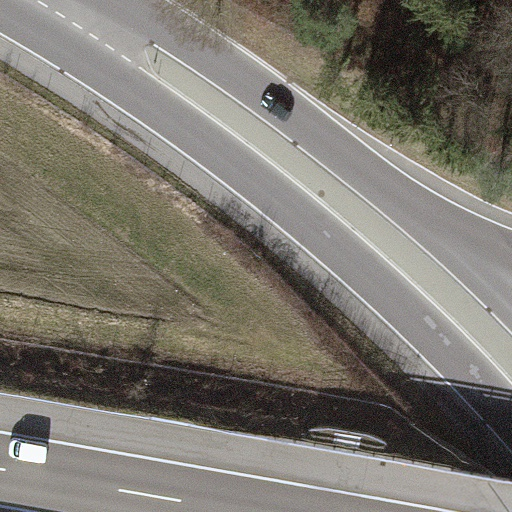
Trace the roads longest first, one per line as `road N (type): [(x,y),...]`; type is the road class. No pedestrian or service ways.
road 1 (tertiary): [(44,0),(139,93),(367,270),(511,425)]
road 2 (tertiary): [(410,207),(196,45),(78,0)]
road 3 (motorway): [(235,511),(0,470)]
road 4 (tertiary): [(511,299),(410,207)]
